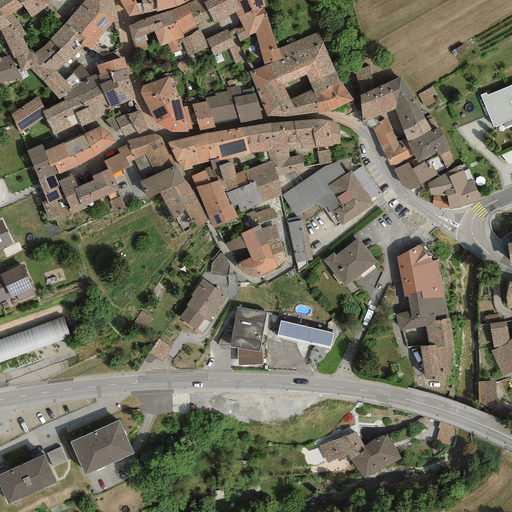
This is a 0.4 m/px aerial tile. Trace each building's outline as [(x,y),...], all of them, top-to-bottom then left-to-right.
[(19,0),(0,0),(0,30),(11,55),(13,59),(16,58),(31,54),(22,37),(26,35),(12,13),(23,6),(19,0)] [(49,4),(46,0),(19,0),(23,6),(31,17),(49,4)] [(98,12),(84,0),(64,24),(85,38),(80,43),(83,45),(91,49),(113,22),(118,21),(98,12)] [(84,0),(98,12),(118,21),(114,0),(113,0),(84,0)] [(119,0),(129,16),(144,13),(142,2),(136,3),(134,0),(119,0)] [(155,0),(156,12),(176,6),(185,3),(183,0),(155,0)] [(204,0),(194,0),(187,4),(191,13),(190,14),(196,25),(211,17),(203,2),(205,1),(204,0)] [(207,0),(205,1),(203,2),(211,17),(213,22),(235,12),(240,9),(236,2),(238,0),(207,0)] [(238,0),(236,2),(240,9),(235,12),(237,16),(263,7),(265,6),(263,0),(238,0)] [(187,4),(171,10),(175,22),(181,33),(196,25),(190,14),(191,13),(187,4)] [(263,7),(237,16),(242,26),(247,35),(249,35),(255,33),(263,65),(281,59),(278,48),(276,49),(263,7)] [(145,18),(128,26),(135,54),(148,49),(146,41),(147,40),(145,35),(154,31),(160,47),(167,43),(178,39),(183,37),(181,33),(175,22),(171,10),(145,18)] [(64,24),(56,32),(77,51),(83,45),(80,43),(85,38),(64,24)] [(197,29),(196,25),(181,33),(183,37),(178,39),(180,44),(182,42),(188,59),(193,57),(192,55),(208,46),(200,29),(197,29)] [(227,29),(206,39),(213,56),(229,48),(235,64),(241,61),(235,45),(240,44),(239,42),(250,37),(249,35),(247,35),(242,26),(236,28),(236,27),(228,31),(227,29)] [(65,63),(77,51),(56,32),(49,40),(59,49),(56,53),(65,63)] [(318,32),(278,48),(281,59),(268,64),(275,82),(282,84),(306,75),(312,90),(318,112),(330,111),(353,101),(340,82),(318,32)] [(180,44),(178,39),(167,43),(171,53),(182,49),(180,44)] [(59,49),(49,40),(35,52),(31,54),(16,58),(20,68),(21,72),(29,69),(42,81),(56,70),(65,63),(56,53),(59,49)] [(11,55),(0,58),(1,61),(0,61),(0,83),(21,77),(17,70),(20,68),(16,58),(13,59),(11,55)] [(124,57),(96,65),(100,75),(109,72),(111,71),(111,73),(126,68),(124,57)] [(73,73),(64,80),(72,89),(62,97),(64,100),(99,86),(99,85),(100,84),(98,76),(97,73),(90,77),(81,64),(72,72),(73,73)] [(318,112),(312,90),(290,100),(282,84),(275,82),(268,64),(249,72),(267,117),(286,117),(318,112)] [(111,71),(109,72),(100,75),(98,76),(100,84),(112,78),(114,83),(116,82),(128,79),(126,68),(111,73),(111,71)] [(360,70),(362,80),(371,79),(370,68),(360,70)] [(56,70),(42,81),(59,100),(62,97),(72,89),(64,80),(56,70)] [(142,86),(140,92),(150,112),(178,97),(175,88),(172,89),(169,76),(142,86)] [(395,109),(402,131),(414,125),(413,123),(424,117),(414,99),(401,76),(387,83),(396,103),(395,109)] [(112,78),(100,84),(99,85),(99,86),(108,106),(110,105),(111,108),(121,104),(114,88),(117,87),(116,82),(114,83),(112,78)] [(136,98),(128,79),(116,82),(117,87),(114,88),(121,104),(136,98)] [(387,83),(372,90),(383,114),(395,109),(396,103),(387,83)] [(215,96),(206,98),(207,101),(213,128),(261,117),(255,93),(253,94),(252,88),(241,91),(240,85),(225,88),(226,91),(215,94),(215,96)] [(486,93),(480,95),(493,127),(511,119),(511,85),(487,96),(486,93)] [(45,110),(42,111),(45,116),(54,135),(79,122),(81,127),(95,121),(111,110),(111,108),(110,105),(108,106),(99,86),(64,100),(45,110)] [(432,86),(417,94),(424,107),(439,99),(432,86)] [(362,123),(383,114),(372,90),(359,96),(362,123)] [(42,111),(45,110),(38,96),(11,115),(19,133),(45,116),(42,111)] [(179,96),(178,97),(150,112),(157,123),(171,132),(188,132),(188,129),(191,128),(186,106),(182,108),(179,96)] [(213,128),(207,101),(191,104),(199,131),(213,128)] [(149,131),(136,104),(130,107),(132,110),(121,114),(120,111),(105,120),(117,136),(123,135),(124,137),(136,131),(138,135),(149,131)] [(431,114),(424,117),(431,130),(431,131),(438,128),(431,114)] [(431,130),(424,117),(413,123),(414,125),(402,131),(406,138),(408,142),(431,130)] [(380,124),(373,129),(389,165),(397,164),(413,154),(407,143),(408,142),(406,138),(396,142),(391,130),(392,129),(387,118),(379,122),(380,124)] [(302,148),(315,147),(311,119),(293,121),(295,137),(302,146),(302,148)] [(320,119),(311,119),(315,147),(332,146),(332,144),(340,144),(339,124),(320,119)] [(293,121),(271,123),(272,138),(268,139),(269,151),(288,149),(302,148),(302,146),(295,137),(293,121)] [(271,123),(242,127),(250,153),(267,151),(269,151),(268,139),(272,138),(271,123)] [(100,126),(83,134),(89,147),(90,146),(95,157),(115,142),(109,133),(100,126)] [(224,130),(230,158),(250,153),(242,127),(224,130)] [(408,142),(407,143),(413,154),(416,159),(418,162),(436,152),(438,156),(440,155),(449,150),(450,150),(438,128),(431,131),(431,130),(408,142)] [(230,158),(224,130),(207,134),(211,150),(208,151),(209,161),(218,158),(219,160),(230,158)] [(192,165),(209,161),(208,151),(211,150),(207,134),(206,133),(167,142),(177,162),(183,171),(193,168),(192,165)] [(83,134),(63,143),(70,158),(75,156),(79,165),(95,157),(90,146),(89,147),(83,134)] [(155,134),(127,140),(128,144),(117,149),(119,154),(122,152),(127,163),(145,154),(155,175),(176,165),(160,136),(155,134)] [(63,143),(44,151),(50,166),(54,165),(58,173),(58,174),(79,165),(75,156),(70,158),(63,143)] [(27,150),(38,179),(39,181),(54,175),(58,173),(54,165),(50,166),(44,151),(41,144),(27,150)] [(289,157),(288,149),(269,151),(267,151),(270,162),(271,161),(276,176),(304,169),(301,155),(289,157)] [(329,149),(317,151),(319,165),(331,163),(329,149)] [(449,151),(440,155),(447,172),(455,167),(449,151)] [(122,152),(119,154),(104,161),(107,169),(109,168),(112,175),(129,166),(127,163),(122,152)] [(218,158),(209,161),(211,166),(217,181),(219,181),(230,205),(232,204),(233,206),(237,205),(240,212),(261,202),(254,182),(248,184),(243,171),(235,174),(231,162),(221,165),(219,160),(218,158)] [(437,175),(431,165),(427,167),(424,162),(419,165),(418,162),(416,159),(393,169),(402,186),(411,190),(437,175)] [(328,185),(345,174),(336,160),(325,168),(282,195),(295,216),(317,202),(322,209),(326,206),(333,217),(335,216),(333,211),(341,206),(328,185)] [(270,162),(243,171),(248,184),(254,182),(261,202),(283,195),(276,176),(271,161),(270,162)] [(155,175),(139,182),(147,198),(159,192),(165,205),(192,191),(185,181),(184,181),(176,165),(155,175)] [(467,181),(460,165),(455,167),(447,172),(427,183),(430,195),(433,195),(432,205),(440,208),(449,209),(458,208),(481,200),(472,179),(467,181)] [(205,170),(190,176),(197,187),(195,187),(213,228),(237,218),(233,206),(232,204),(230,205),(219,181),(217,181),(211,166),(204,168),(205,170)] [(107,169),(91,176),(93,180),(77,187),(72,175),(58,181),(73,214),(87,208),(86,205),(119,190),(112,175),(109,168),(107,169)] [(372,200),(351,170),(345,174),(328,185),(341,206),(333,211),(335,216),(342,225),(373,204),(371,201),(372,200)] [(59,186),(54,175),(39,181),(38,179),(38,180),(46,201),(42,203),(49,220),(60,215),(61,218),(70,215),(63,198),(62,199),(57,187),(59,186)] [(192,191),(165,205),(174,221),(185,210),(195,227),(207,222),(192,191)] [(120,197),(109,202),(114,213),(125,209),(120,197)] [(258,211),(263,221),(278,214),(273,204),(258,211)] [(290,219),(296,259),(311,257),(305,217),(290,219)] [(1,220),(0,220),(0,247),(12,242),(1,220)] [(260,225),(240,233),(240,236),(225,244),(237,263),(235,265),(238,269),(243,272),(248,275),(251,277),(255,277),(259,276),(277,267),(285,260),(274,225),(261,228),(260,225)] [(377,263),(358,239),(335,256),(333,253),(323,260),(345,288),(377,263)] [(396,257),(399,268),(432,261),(419,245),(396,257)] [(436,260),(432,261),(399,268),(404,297),(407,297),(410,311),(395,314),(399,331),(426,327),(432,321),(448,318),(444,298),(436,260)] [(22,264),(0,274),(0,275),(3,282),(11,298),(16,296),(19,302),(36,294),(22,264)] [(3,282),(0,282),(0,302),(11,298),(3,282)] [(229,301),(203,284),(187,310),(189,311),(181,323),(201,336),(209,325),(212,327),(229,301)] [(269,318),(240,313),(234,351),(239,352),(240,370),(265,370),(264,355),(269,318)] [(63,317),(0,339),(0,361),(70,337),(63,317)] [(454,346),(448,318),(432,321),(426,327),(428,346),(436,344),(436,347),(451,346),(454,346)] [(506,321),(489,324),(493,350),(491,351),(503,377),(511,372),(511,338),(509,340),(506,321)] [(338,338),(285,326),(282,341),(335,353),(338,338)] [(448,375),(451,346),(436,347),(436,344),(428,346),(420,347),(425,380),(440,379),(439,368),(443,368),(443,375),(448,375)] [(497,378),(479,378),(479,405),(497,405),(497,378)] [(118,419),(74,439),(87,469),(131,449),(118,419)] [(453,445),(456,423),(440,422),(438,443),(453,445)] [(356,432),(318,445),(328,463),(337,458),(338,462),(347,455),(350,460),(364,450),(362,448),(364,447),(356,432)] [(373,440),(364,447),(362,448),(364,450),(350,460),(363,479),(401,458),(386,434),(373,440)] [(64,445),(49,448),(52,463),(67,460),(64,445)] [(44,452),(0,471),(0,475),(9,495),(54,476),(44,452)]
